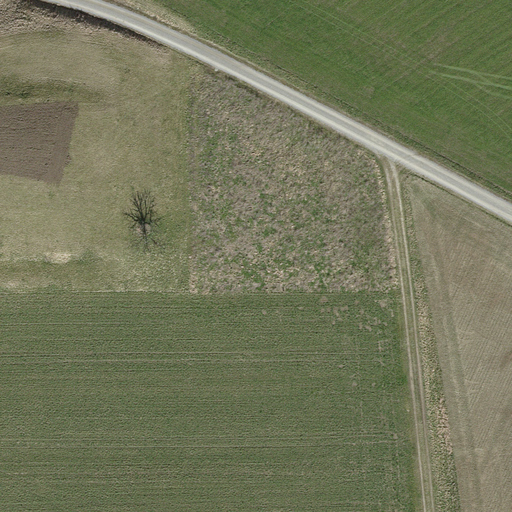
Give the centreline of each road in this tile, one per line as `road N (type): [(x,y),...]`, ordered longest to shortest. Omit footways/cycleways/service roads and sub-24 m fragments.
road 1 (track): [(511,214),(221,63),(67,0)]
road 2 (track): [(383,149),(424,511)]
